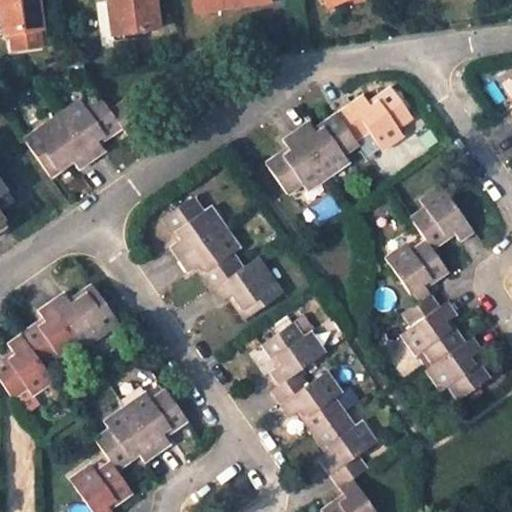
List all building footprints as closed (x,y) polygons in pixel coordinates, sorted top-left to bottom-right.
[(0,0),(0,18),(3,37),(42,30),(36,0),(0,0)] [(125,32),(125,33),(160,27),(155,0),(113,0),(114,1),(119,1),(122,13),(125,32)] [(195,0),(198,11),(271,1),(271,0),(195,0)] [(108,2),(113,37),(125,35),(125,33),(125,32),(122,13),(119,1),(114,1),(108,2)] [(368,132),(379,147),(401,132),(396,126),(410,115),(390,87),(367,103),(361,95),(336,114),(356,142),(368,132)] [(119,126),(126,135),(142,124),(124,98),(107,109),(119,126)] [(79,102),(59,117),(89,160),(103,151),(97,142),(119,126),(107,109),(100,99),(85,110),(79,102)] [(325,175),(347,159),(342,152),(356,142),(336,114),(313,130),(307,121),(294,129),(325,175)] [(59,117),(24,140),(48,174),(70,159),(77,169),(89,160),(59,117)] [(287,148),(266,164),(286,192),(300,182),(305,189),(325,175),(294,129),(280,139),(287,148)] [(0,227),(2,226),(0,222),(0,209),(11,202),(0,186),(0,227)] [(459,241),(472,231),(440,186),(419,201),(424,208),(410,218),(426,241),(430,247),(453,232),(459,241)] [(189,198),(162,218),(177,240),(168,247),(187,273),(197,265),(211,287),(240,267),(229,253),(236,249),(207,207),(199,212),(189,198)] [(439,305),(425,284),(446,270),(430,247),(426,241),(411,252),(407,245),(385,260),(416,303),(400,314),(409,327),(439,305)] [(211,287),(209,288),(219,303),(229,296),(243,318),(280,293),(255,257),(240,267),(211,287)] [(80,346),(116,321),(91,284),(68,300),(62,292),(49,301),(80,346)] [(41,364),(56,354),(59,361),(80,346),(49,301),(35,310),(41,319),(21,334),(41,364)] [(399,336),(413,356),(423,349),(433,363),(460,343),(445,322),(456,314),(447,301),(440,306),(439,305),(409,327),(410,328),(399,336)] [(290,323),(263,343),(278,365),(267,373),(276,386),(300,369),(322,353),(308,332),(300,337),(290,323)] [(12,353),(0,360),(0,380),(12,399),(26,389),(29,394),(51,379),(41,364),(21,334),(6,344),(12,353)] [(433,363),(426,368),(441,391),(449,385),(458,398),(486,379),(471,357),(480,351),(470,336),(460,343),(433,363)] [(269,390),(288,418),(298,410),(313,431),(341,412),(332,398),(339,393),(324,371),(309,382),(300,369),(276,386),(269,390)] [(156,453),(168,444),(162,436),(184,420),(164,390),(150,400),(145,392),(125,407),(156,453)] [(108,430),(94,440),(109,463),(114,469),(137,453),(143,462),(156,453),(125,407),(103,422),(108,430)] [(357,454),(373,442),(359,421),(351,426),(341,412),(313,431),(329,455),(319,461),(327,474),(357,454)] [(376,511),(352,477),(366,467),(357,454),(327,474),(342,494),(320,510),(321,511),(376,511)] [(112,511),(108,507),(130,491),(114,469),(109,463),(95,473),(90,465),(69,480),(91,511),(112,511)]
